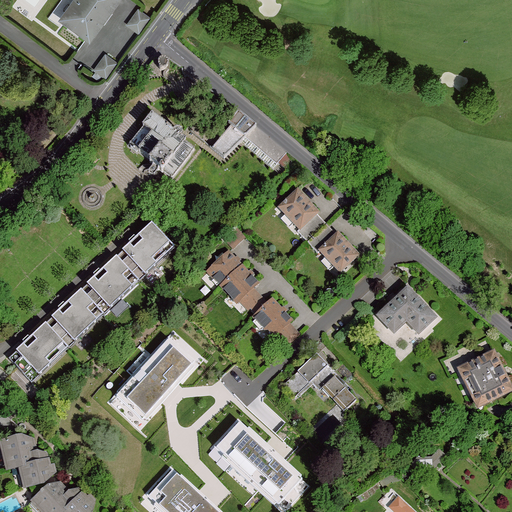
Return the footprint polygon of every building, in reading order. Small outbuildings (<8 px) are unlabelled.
[(88,38),(93,42),(122,0),(62,0),(50,19),(60,26),(64,21),(88,38)] [(130,26),(140,33),(151,19),(140,11),(130,26)] [(96,70),(107,78),(118,64),(107,56),(96,70)] [(166,61),(164,60),(162,60),(160,61),(159,62),(158,64),(159,66),(159,68),(161,69),(163,70),(164,70),(167,68),(168,67),(168,65),(168,63),(167,62),(166,61)] [(213,149),(224,158),(245,138),(257,126),(239,112),(229,124),(232,126),(213,149)] [(173,131),(151,113),(142,125),(143,127),(128,145),(137,152),(138,151),(148,159),(147,160),(149,162),(150,161),(159,168),(158,169),(158,170),(158,171),(160,172),(162,172),(163,171),(172,179),(194,150),(184,142),(186,140),(180,136),(181,134),(182,132),(181,131),(180,130),(178,129),(177,129),(175,129),(173,131)] [(245,138),(277,165),(287,153),(257,126),(245,138)] [(308,243),(327,225),(317,214),(318,213),(299,192),(281,208),(301,230),(298,232),(308,243)] [(174,249),(151,225),(122,253),(145,277),(174,249)] [(327,225),(308,243),(319,254),(321,252),(341,273),(359,256),(339,235),(337,236),(327,225)] [(236,227),(224,238),(233,248),(245,238),(236,227)] [(236,260),(229,252),(208,272),(221,286),(242,266),(239,262),(240,261),(238,258),(236,260)] [(122,253),(116,259),(139,283),(145,277),(122,253)] [(139,283),(116,259),(86,287),(109,311),(139,283)] [(242,266),(221,286),(238,304),(241,302),(254,289),(259,284),(252,277),(255,275),(251,271),(249,273),(242,266)] [(80,293),(103,317),(109,311),(86,287),(80,293)] [(259,294),(254,289),(241,302),(249,311),(251,309),(257,316),(269,304),(259,294)] [(410,289),(380,318),(396,335),(409,323),(421,335),(438,319),(410,289)] [(103,317),(80,293),(51,320),(74,344),(103,317)] [(269,304),(257,316),(254,319),(266,331),(269,331),(276,338),(276,337),(281,342),(286,342),(289,346),(300,335),(295,330),(290,325),(293,322),(286,314),(288,312),(284,308),(282,310),(273,300),(269,304)] [(51,320),(45,325),(68,350),(74,344),(51,320)] [(68,350),(45,325),(8,360),(31,384),(68,350)] [(196,362),(169,338),(116,396),(143,420),(145,417),(147,419),(195,367),(193,365),(196,362)] [(511,389),(494,352),(459,369),(477,407),(489,401),(511,389)] [(317,356),(285,387),(296,398),(312,383),(320,392),(322,390),(345,414),(357,402),(349,393),(350,391),(317,356)] [(8,376),(0,369),(0,381),(3,383),(8,376)] [(304,478),(240,420),(216,446),(224,453),(222,456),(275,505),(277,502),(280,505),(304,478)] [(22,436),(0,441),(0,442),(7,472),(20,468),(25,489),(43,486),(57,473),(55,466),(51,467),(50,460),(49,460),(47,450),(34,453),(33,448),(37,447),(35,440),(22,436)] [(431,456),(417,457),(410,464),(417,471),(434,470),(446,455),(438,448),(431,456)] [(180,475),(173,469),(149,495),(157,502),(155,504),(163,511),(224,511),(182,474),(180,475)] [(49,487),(32,503),(40,511),(93,511),(97,502),(91,496),(89,499),(80,490),(77,491),(74,488),(67,495),(64,491),(66,489),(62,484),(49,487)] [(412,511),(398,498),(388,508),(392,511),(412,511)]
